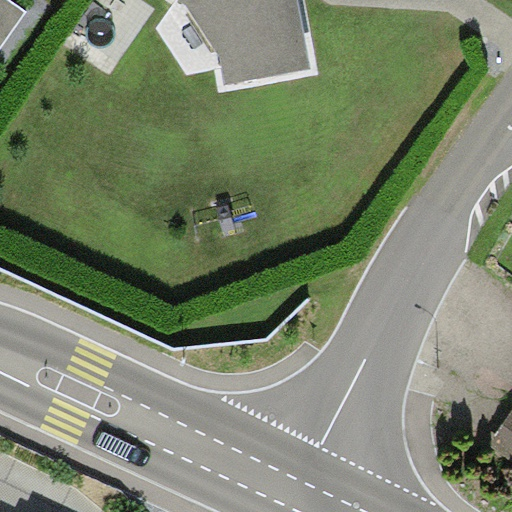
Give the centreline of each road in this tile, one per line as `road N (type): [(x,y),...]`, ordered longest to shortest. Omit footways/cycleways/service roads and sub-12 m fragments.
road 1 (residential): [(292,490),(435,234),(511,123)]
road 2 (primary): [(0,355),(292,490)]
